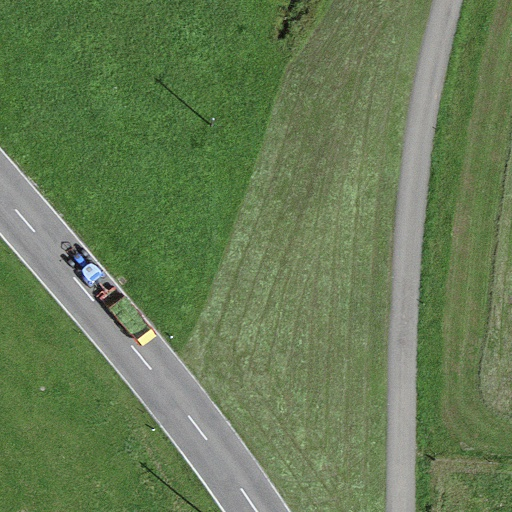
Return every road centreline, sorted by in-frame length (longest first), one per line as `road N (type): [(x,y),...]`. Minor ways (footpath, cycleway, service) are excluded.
road 1 (residential): [(451,0),(422,124),(411,226),(402,511)]
road 2 (tertiary): [(257,511),(155,373),(0,191)]
